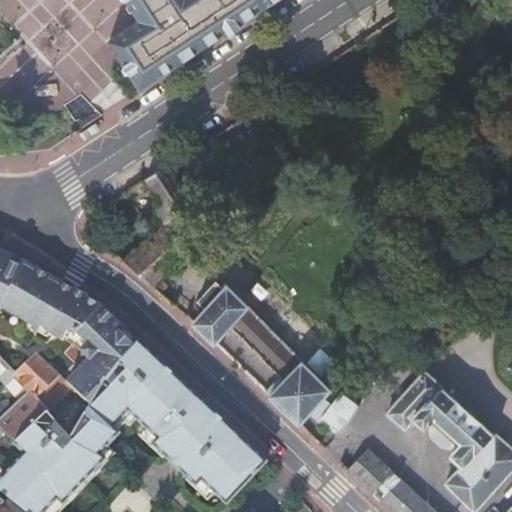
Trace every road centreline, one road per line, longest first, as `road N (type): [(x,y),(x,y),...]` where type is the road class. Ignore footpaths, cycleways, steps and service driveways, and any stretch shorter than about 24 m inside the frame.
road 1 (tertiary): [(10,218),(137,305),(358,511)]
road 2 (tertiary): [(343,0),(91,165)]
